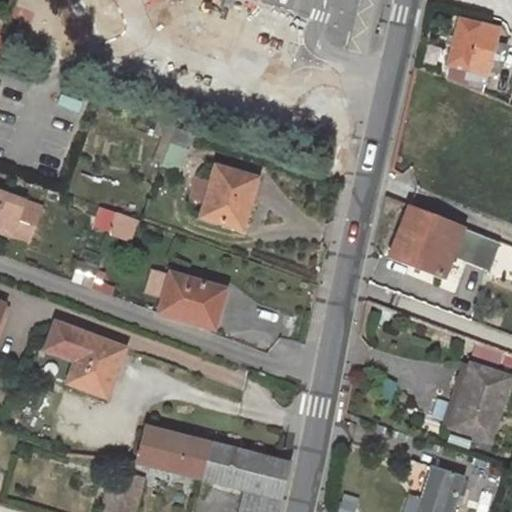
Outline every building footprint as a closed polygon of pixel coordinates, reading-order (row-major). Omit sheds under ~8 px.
[(446,65),(444,78),(481,93),(487,69),(497,71),(504,46),(494,43),(497,30),(458,20),(453,37),(451,46),(446,65)] [(445,45),(451,46),(453,37),(447,36),(445,45)] [(440,63),(437,75),(444,78),(446,65),(440,63)] [(255,178),(215,166),(202,216),(236,226),(245,194),(250,195),(255,178)] [(0,231),(13,236),(26,201),(0,191),(0,231)] [(242,228),(250,195),(245,194),(236,226),(242,228)] [(461,226),(407,204),(387,257),(441,278),(456,237),(461,226)] [(137,219),(117,212),(111,231),(130,238),(137,219)] [(461,226),(456,237),(480,247),(484,236),(461,226)] [(500,242),(484,236),(480,247),(473,264),(490,270),(500,242)] [(223,289),(169,274),(158,312),(208,326),(214,307),(218,308),(223,289)] [(122,349),(55,324),(46,349),(76,362),(69,382),(102,395),(108,378),(111,380),(122,349)] [(511,353),(501,349),(498,359),(511,364),(511,353)] [(468,366),(460,394),(449,422),(449,425),(490,438),(510,378),(468,366)] [(443,420),(449,422),(460,394),(453,392),(443,420)] [(145,428),(135,462),(202,479),(203,479),(211,445),(145,428)] [(276,511),(290,464),(280,461),(211,445),(203,479),(219,483),(227,485),(250,491),(244,511),(276,511)] [(461,479),(463,475),(433,466),(423,501),(407,496),(402,511),(451,511),(455,502),(461,479)] [(133,511),(142,479),(123,475),(120,494),(107,492),(101,511),(133,511)] [(468,481),(461,479),(455,502),(461,503),(468,481)] [(227,485),(219,483),(217,490),(225,492),(227,485)]
